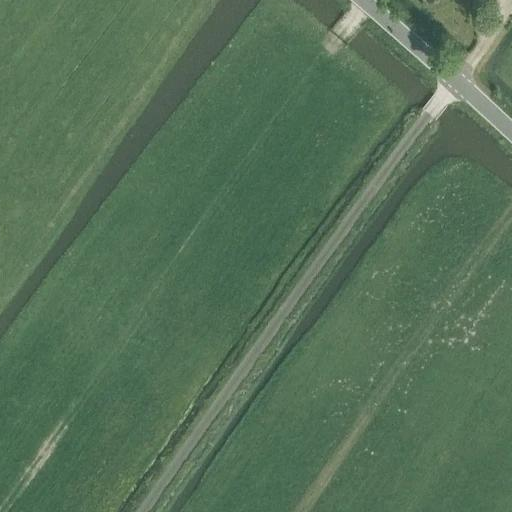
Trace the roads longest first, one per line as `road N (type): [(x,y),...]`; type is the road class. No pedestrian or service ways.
road 1 (unclassified): [(143,511),(423,122)]
road 2 (unclassified): [(456,81),(365,0)]
